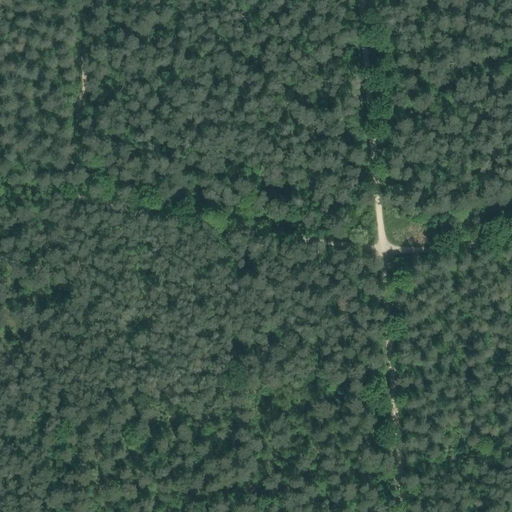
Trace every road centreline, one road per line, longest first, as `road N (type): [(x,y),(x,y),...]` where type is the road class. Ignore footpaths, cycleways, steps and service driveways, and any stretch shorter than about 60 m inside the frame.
road 1 (track): [(382,253),(0,188)]
road 2 (track): [(382,253),(411,511)]
road 3 (track): [(382,253),(360,0)]
road 4 (unknown): [(96,0),(69,197)]
road 5 (track): [(511,238),(382,253)]
